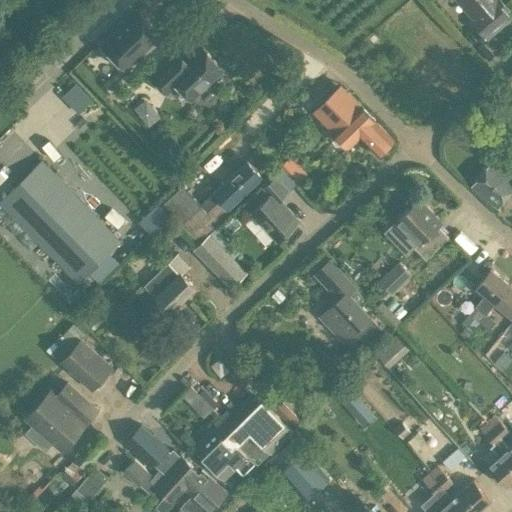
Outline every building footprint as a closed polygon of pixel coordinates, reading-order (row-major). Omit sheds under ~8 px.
[(503,11),(506,8),(498,0),(456,0),(472,19),(471,20),(485,37),(508,16),(503,11)] [(131,11),(96,45),(118,68),(153,34),(131,11)] [(166,94),(177,84),(190,98),(223,69),(202,45),(187,59),(178,49),(149,76),(166,94)] [(346,90),(320,117),(352,146),(358,136),(382,155),(395,136),(346,90)] [(0,199),(0,201),(77,281),(120,240),(42,159),(4,196),(0,199)] [(495,204),(508,189),(511,192),(511,165),(506,173),(490,159),(470,183),(495,204)] [(201,203),(183,183),(163,201),(198,240),(232,208),(229,203),(260,175),(246,160),(214,190),(215,191),(201,203)] [(277,239),(299,219),(280,197),(289,189),(288,189),(296,183),(278,165),(260,182),(263,185),(270,193),(251,210),(277,239)] [(299,165),(288,175),(296,183),(297,184),(308,174),(299,165)] [(441,219),(419,196),(395,218),(418,241),(413,246),(425,257),(449,236),(437,224),(441,219)] [(150,228),(166,212),(158,204),(141,220),(150,228)] [(230,285),(246,270),(232,257),(239,250),(224,235),(217,241),(208,233),(193,248),(230,285)] [(180,271),(188,263),(177,252),(170,259),(144,284),(169,311),(195,286),(180,271)] [(312,271),(336,298),(319,314),(343,340),(345,337),(355,347),(379,324),(360,303),(366,297),(355,285),(353,283),(354,282),(330,255),(312,271)] [(412,273),(400,261),(380,280),(392,292),(412,273)] [(478,320),(484,313),(495,300),(510,283),(490,266),(475,284),(485,292),(474,305),(468,312),(478,320)] [(511,284),(510,283),(495,300),(506,310),(511,314),(511,284)] [(494,320),(484,313),(478,320),(487,329),(494,320)] [(397,333),(377,352),(389,365),(409,346),(397,333)] [(91,389),(112,365),(80,335),(58,359),(91,389)] [(249,368),(242,375),(291,425),(299,417),(249,368)] [(59,395),(70,405),(66,409),(49,394),(28,416),(62,447),(97,408),(70,383),(59,395)] [(182,394),(189,402),(198,393),(191,385),(182,394)] [(339,398),(352,413),(363,404),(349,389),(339,398)] [(234,412),(221,425),(254,459),(257,461),(292,428),(255,391),(234,412)] [(494,413),(487,419),(502,437),(510,431),(494,413)] [(506,485),(511,479),(511,449),(509,446),(502,437),(487,419),(486,420),(478,426),(493,442),(489,445),(498,455),(488,464),(506,485)] [(150,466),(166,448),(141,425),(125,442),(150,466)] [(242,471),(254,459),(221,425),(216,429),(197,447),(220,471),(223,473),(234,462),(242,471)] [(86,467),(108,443),(96,431),(73,456),(86,467)] [(447,453),(455,446),(448,439),(440,445),(447,453)] [(166,468),(167,467),(187,486),(192,480),(205,493),(197,501),(206,509),(214,501),(214,503),(225,493),(202,468),(199,471),(180,453),(173,447),(159,462),(166,468)] [(437,495),(444,488),(429,469),(426,471),(406,447),(390,461),(410,485),(422,476),(437,495)] [(443,460),(450,468),(465,456),(457,447),(443,460)] [(308,503),(329,486),(302,456),(282,473),(308,503)] [(444,488),(452,481),(437,463),(429,469),(444,488)] [(89,499),(108,475),(95,465),(76,487),(89,499)] [(150,478),(166,493),(154,504),(162,511),(163,511),(174,500),(187,486),(167,467),(166,468),(163,471),(160,468),(150,478)] [(452,488),(448,491),(466,511),(475,511),(491,498),(473,477),(456,493),(452,488)] [(444,495),(448,500),(434,511),(466,511),(448,491),(444,495)]
